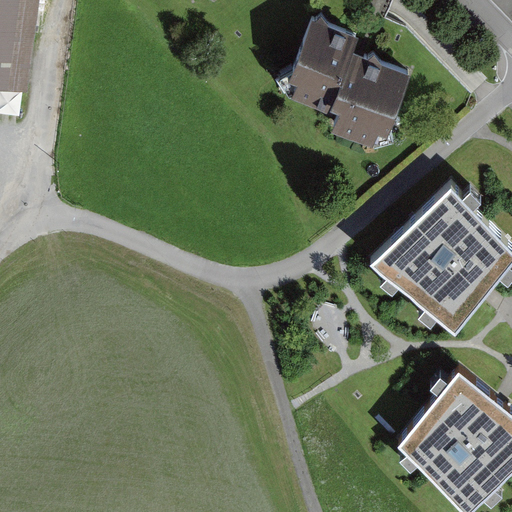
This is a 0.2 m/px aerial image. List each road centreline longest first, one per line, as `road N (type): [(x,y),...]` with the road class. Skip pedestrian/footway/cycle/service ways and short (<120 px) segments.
road 1 (unclassified): [(482,116),(321,251),(249,281),(81,219),(44,218),(0,254)]
road 2 (track): [(44,218),(36,169),(60,0)]
